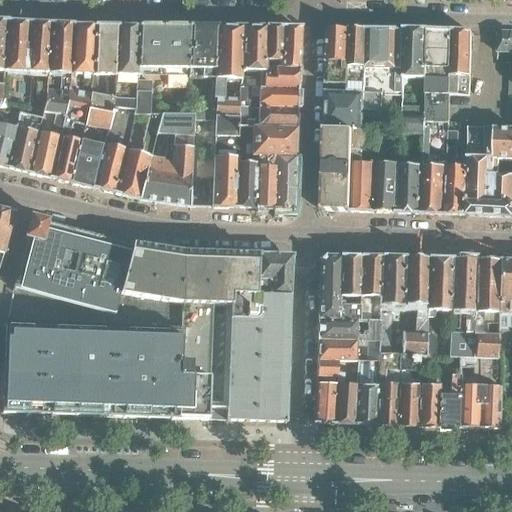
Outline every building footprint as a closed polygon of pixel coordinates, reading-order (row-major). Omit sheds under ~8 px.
[(7,24),(1,75),(1,77),(47,81),(51,27),(7,24)] [(66,108),(73,28),(51,27),(48,75),(61,76),(60,91),(47,90),(45,113),(55,115),(64,117),(66,108)] [(73,28),(66,108),(88,113),(89,97),(89,94),(76,92),(77,76),(91,77),(95,28),(73,28)] [(95,28),(91,77),(91,79),(113,81),(118,28),(95,28)] [(137,74),(139,28),(118,28),(113,81),(137,82),(137,78),(137,74)] [(139,28),(137,74),(189,76),(191,29),(139,28)] [(191,29),(189,76),(188,82),(216,84),(219,29),(191,29)] [(219,29),(216,84),(215,110),(215,120),(240,119),(241,110),(241,103),(224,103),(224,85),(241,85),(243,29),(219,29)] [(241,85),(241,91),(265,91),(265,79),(265,69),(266,29),(243,29),(241,85)] [(266,29),(265,69),(265,79),(275,79),(276,70),(279,70),(279,63),(281,63),(282,29),(266,29)] [(301,30),(282,29),(281,63),(279,63),(279,70),(299,71),(301,30)] [(348,85),(351,31),(330,30),(327,86),(331,86),(331,85),(348,85)] [(365,95),(368,31),(351,31),(348,85),(348,94),(365,95)] [(368,31),(365,95),(364,113),(379,113),(383,113),(383,96),(403,97),(403,79),(405,32),(368,31)] [(428,33),(405,32),(403,79),(427,80),(428,33)] [(450,96),(452,34),(428,33),(427,80),(426,107),(411,107),(402,107),(402,117),(426,118),(425,123),(449,124),(450,96)] [(511,33),(511,34),(504,33),(497,37),(496,54),(511,54),(511,33)] [(452,34),(450,96),(469,97),(471,78),(472,34),(452,34)] [(265,79),(265,91),(298,93),(298,88),(300,84),(300,79),(298,75),(299,71),(279,70),(276,70),(275,79),(265,79)] [(136,84),(135,112),(135,116),(149,117),(150,84),(136,84)] [(241,91),(241,103),(241,110),(297,112),(298,93),(265,91),(241,91)] [(327,93),(325,130),(353,131),(363,132),(364,113),(365,95),(348,94),(327,93)] [(135,112),(135,104),(112,102),(111,111),(135,112)] [(66,108),(64,117),(50,180),(71,185),(80,146),(81,143),(69,140),(73,122),(85,125),(88,113),(66,108)] [(215,120),(215,110),(194,110),(194,116),(194,122),(215,123),(215,120)] [(241,110),(240,119),(240,130),(253,130),(296,131),(297,112),(241,110)] [(17,117),(4,169),(28,175),(38,134),(41,122),(27,119),(29,113),(22,111),(21,116),(17,117)] [(17,117),(0,112),(0,168),(4,169),(17,117)] [(88,113),(85,125),(84,131),(106,136),(110,118),(88,113)] [(364,113),(363,132),(378,132),(379,113),(364,113)] [(50,180),(64,117),(55,115),(52,127),(53,128),(51,137),(38,134),(28,175),(50,180)] [(190,209),(193,129),(194,122),(194,116),(186,116),(164,116),(161,131),(159,136),(166,137),(164,160),(154,158),(142,202),(190,209)] [(425,129),(425,123),(426,118),(402,117),(401,136),(425,137),(425,129)] [(257,169),(257,161),(253,160),(253,130),(240,130),(240,119),(215,120),(215,123),(214,139),(213,139),(211,194),(212,194),(211,209),(238,210),(239,169),(257,169)] [(126,152),(115,196),(139,202),(142,202),(154,158),(159,136),(161,131),(146,127),(141,143),(143,144),(141,155),(126,152)] [(295,161),(296,131),(253,130),(253,160),(257,161),(257,159),(262,159),(262,155),(266,155),(266,159),(277,159),(277,160),(295,161)] [(353,165),(353,152),(353,131),(325,130),(323,213),(327,213),(352,214),(353,214),(353,165)] [(511,177),(499,178),(499,159),(511,159),(511,130),(485,130),(469,130),(468,167),(470,167),(469,217),(511,218),(511,177)] [(353,131),(353,152),(365,153),(377,153),(378,147),(378,132),(363,132),(353,131)] [(448,132),(447,149),(449,149),(458,149),(458,133),(448,132)] [(388,148),(388,139),(378,138),(378,147),(388,148)] [(398,148),(398,139),(388,139),(388,148),(398,148)] [(102,151),(80,146),(71,185),(93,191),(102,151)] [(115,196),(126,152),(103,147),(102,151),(93,191),(115,196)] [(458,149),(449,149),(449,167),(459,167),(459,149),(458,149)] [(274,211),(276,172),(265,172),(266,159),(266,155),(262,155),(262,159),(257,159),(257,161),(257,169),(256,211),(274,211)] [(277,160),(276,172),(274,211),(294,212),(295,161),(277,160)] [(375,215),(377,165),(353,165),(353,214),(375,215)] [(377,165),(375,215),(400,215),(401,166),(387,166),(377,165)] [(423,216),(424,167),(401,166),(400,215),(423,216)] [(449,167),(447,167),(434,167),(429,167),(424,167),(423,216),(447,217),(449,167)] [(449,167),(447,217),(469,217),(470,167),(468,167),(459,167),(449,167)] [(256,211),(257,169),(239,169),(238,210),(256,211)] [(0,264),(11,221),(12,221),(14,215),(0,211),(0,264)] [(210,307),(228,308),(228,302),(230,302),(258,303),(259,256),(183,254),(134,246),(31,219),(13,291),(15,292),(54,302),(52,310),(69,315),(81,316),(79,328),(7,326),(7,327),(4,415),(225,423),(226,411),(208,410),(210,307)] [(260,256),(259,303),(290,304),(290,298),(291,286),(292,257),(260,256)] [(320,301),(319,322),(339,322),(340,301),(341,258),(326,258),(320,263),(320,301)] [(340,301),(339,322),(357,323),(360,323),(361,259),(341,258),(340,301)] [(361,259),(360,323),(369,323),(370,302),(380,302),(381,259),(361,259)] [(380,302),(380,307),(415,309),(414,331),(425,332),(426,319),(426,313),(426,309),(427,261),(381,259),(380,302)] [(426,309),(426,313),(436,313),(450,313),(451,262),(427,261),(426,309)] [(449,329),(448,360),(459,360),(473,361),(478,262),(451,262),(450,313),(457,313),(457,330),(449,329)] [(478,262),(473,361),(481,361),(497,361),(498,336),(497,336),(497,328),(499,328),(500,263),(499,263),(478,262)] [(500,263),(499,328),(511,328),(511,263),(511,264),(500,263)] [(230,302),(229,315),(229,327),(226,423),(286,424),(288,372),(290,304),(259,303),(258,303),(230,302)] [(378,344),(377,355),(378,355),(390,356),(391,316),(380,315),(379,324),(379,344),(378,344)] [(425,332),(425,356),(436,357),(437,319),(434,319),(426,319),(425,332)] [(319,322),(318,343),(358,344),(378,344),(379,344),(379,324),(369,323),(369,335),(363,335),(363,340),(357,340),(357,323),(339,322),(319,322)] [(403,331),(402,356),(420,356),(425,356),(425,332),(414,331),(403,331)] [(318,355),(317,363),(357,364),(378,364),(378,362),(377,362),(377,355),(378,344),(358,344),(318,343),(318,355)] [(378,364),(376,427),(397,428),(399,356),(390,356),(377,355),(377,362),(378,362),(378,364)] [(399,356),(397,428),(417,428),(418,388),(418,377),(419,377),(420,356),(402,356),(399,356)] [(458,387),(457,430),(478,430),(480,388),(480,379),(481,361),(473,361),(459,360),(458,369),(473,370),(472,378),(458,378),(458,384),(458,387)] [(480,388),(478,430),(499,431),(500,415),(501,388),(497,388),(497,361),(481,361),(480,379),(480,388)] [(317,363),(317,381),(337,381),(337,375),(343,375),(357,375),(357,373),(357,364),(317,363)] [(357,364),(357,373),(357,375),(357,378),(357,387),(356,426),(376,427),(378,364),(357,364)] [(337,381),(336,426),(356,426),(357,387),(343,387),(343,375),(337,375),(337,381)] [(314,420),(314,425),(318,425),(336,426),(337,381),(317,381),(314,420)] [(438,402),(437,429),(438,429),(454,430),(457,430),(458,387),(458,384),(449,384),(449,402),(438,402)] [(418,388),(417,428),(437,429),(438,402),(438,389),(418,388)] [(511,415),(500,415),(499,431),(511,431),(511,415)]
